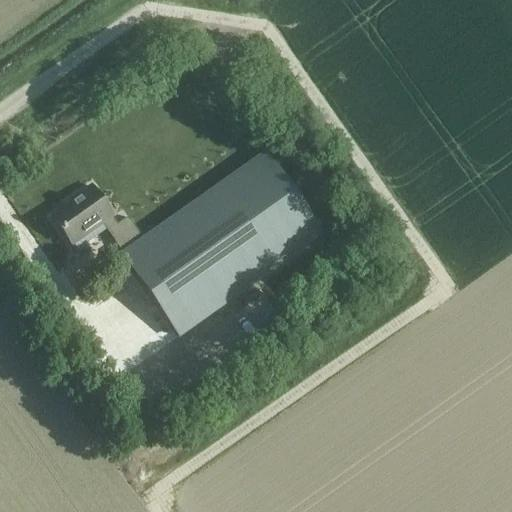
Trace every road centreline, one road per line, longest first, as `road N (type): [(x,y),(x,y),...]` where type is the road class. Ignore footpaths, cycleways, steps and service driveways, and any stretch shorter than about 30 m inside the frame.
road 1 (track): [(150,7),(267,28),(446,289),(151,500)]
road 2 (residential): [(0,113),(150,7)]
